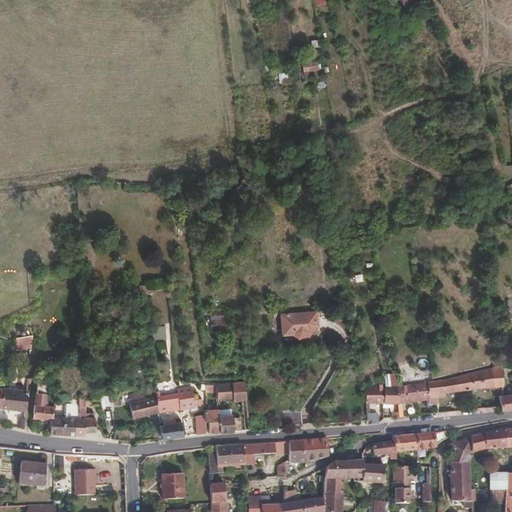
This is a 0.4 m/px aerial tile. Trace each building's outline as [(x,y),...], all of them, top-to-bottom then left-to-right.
[(301,63),(302,73),(318,72),(316,61),(301,63)] [(316,311),(282,313),(284,332),(295,332),(299,336),(306,336),(311,331),(310,320),(317,320),(316,311)] [(30,333),(13,336),(12,348),(29,346),(30,333)] [(429,403),(438,403),(439,403),(439,396),(448,395),(448,391),(503,383),(505,363),(496,364),(453,372),(453,374),(437,377),(428,379),(428,380),(429,398),(429,403)] [(403,400),(429,398),(428,380),(400,384),(400,415),(403,415),(403,400)] [(218,390),(218,397),(232,397),(232,399),(247,398),(247,382),(218,383),(218,390)] [(366,401),(384,401),(385,384),(367,385),(366,401)] [(393,409),(393,416),(400,415),(400,384),(385,384),(384,401),(396,400),(395,409),(393,409)] [(194,404),(193,386),(181,387),(178,387),(178,391),(180,407),(194,404)] [(1,405),(24,408),(26,389),(2,387),(1,405)] [(53,414),(53,405),(45,404),(45,392),(34,391),(31,416),(49,417),(53,417),(53,414)] [(180,407),(178,391),(156,394),(158,410),(180,407)] [(511,407),(511,393),(503,394),(499,394),(500,405),(501,409),(511,408),(511,407)] [(156,394),(128,400),(131,416),(158,410),(156,394)] [(69,413),(78,414),(78,403),(72,403),(69,413)] [(219,430),(218,414),(218,408),(212,409),(212,414),(207,414),(208,432),(219,430)] [(278,409),(279,425),(301,423),(299,408),(278,409)] [(203,413),(195,415),(196,433),(205,432),(203,413)] [(231,413),(218,414),(219,430),(232,429),(231,413)] [(69,433),(70,416),(53,414),(53,417),(49,417),(49,431),(69,433)] [(93,417),(78,416),(70,416),(69,433),(84,434),(84,431),(95,431),(93,417)] [(174,418),(163,420),(163,423),(159,424),(160,437),(182,435),(181,420),(175,421),(174,418)] [(511,448),(511,429),(499,431),(484,434),(454,443),(452,444),(452,462),(468,462),(473,453),(475,451),(481,450),(486,449),(511,448)] [(435,445),(448,438),(447,431),(417,435),(418,449),(418,461),(425,460),(424,449),(435,448),(435,445)] [(417,435),(393,437),(393,442),(395,452),(418,449),(417,435)] [(328,438),(306,440),(306,463),(328,457),(328,438)] [(306,463),(306,440),(290,441),(289,462),(289,463),(306,463)] [(276,454),(275,442),(243,445),(244,465),(255,465),(255,456),(276,454)] [(393,442),(374,445),(375,455),(395,453),(395,452),(393,442)] [(244,465),(243,445),(216,447),(216,452),(211,453),(212,468),(244,465)] [(286,470),(286,462),(278,463),(278,478),(285,479),(286,476),(286,470)] [(340,511),(343,478),(362,477),(362,482),(384,483),(384,466),(362,465),(362,462),(336,463),(327,467),(326,471),(323,481),(323,498),(322,511),(340,511)] [(470,484),(470,462),(468,462),(452,462),(452,484),(470,484)] [(43,485),(42,464),(18,464),(18,486),(43,485)] [(409,478),(408,466),(407,465),(397,465),(393,465),(393,480),(395,480),(395,488),(410,487),(409,478)] [(95,495),(94,470),(75,470),(75,495),(95,495)] [(323,481),(326,471),(320,470),(317,482),(323,481)] [(183,497),(183,473),(161,473),(162,498),(183,497)] [(489,489),(492,489),(506,488),(507,473),(489,474),(489,489)] [(226,511),(225,484),(210,485),(211,502),(211,511),(226,511)] [(303,501),(299,484),(294,485),(293,503),(303,501)] [(471,500),(471,490),(470,484),(452,484),(454,500),(465,500),(471,500)] [(284,487),(284,493),(283,505),(293,503),(294,485),(288,486),(284,487)] [(410,503),(410,487),(395,488),(395,504),(410,503)] [(506,498),(506,488),(492,489),(492,498),(506,498)] [(278,511),(279,505),(277,505),(269,506),(269,496),(247,497),(247,511),(278,511)] [(322,511),(323,498),(312,500),(303,501),(293,503),(283,505),(279,505),(278,511),(322,511)] [(384,511),(385,501),(375,501),(375,511),(384,511)]
